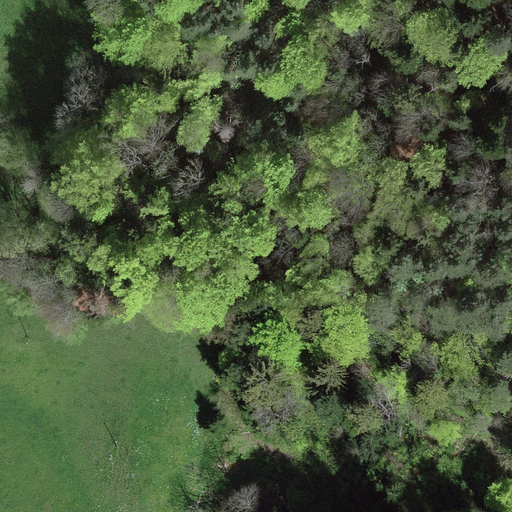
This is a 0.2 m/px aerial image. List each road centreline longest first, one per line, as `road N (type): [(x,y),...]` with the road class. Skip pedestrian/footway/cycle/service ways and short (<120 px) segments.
road 1 (track): [(350,0),(332,30),(323,127),(258,265),(238,396),(171,511)]
road 2 (track): [(157,0),(91,185),(0,239)]
